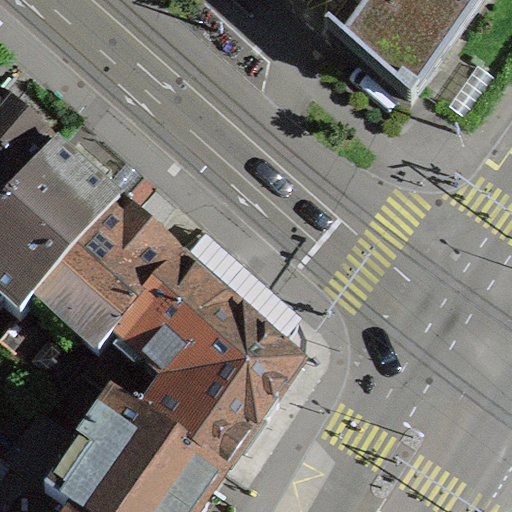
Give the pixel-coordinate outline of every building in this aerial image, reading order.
[(371,0),(341,44),(411,106),(484,0),(371,0)] [(6,108),(0,102),(0,216),(56,153),(50,147),(51,146),(50,141),(49,138),(39,129),(31,128),(30,129),(6,108)] [(0,303),(18,320),(40,295),(118,207),(66,162),(56,153),(0,216),(0,303)] [(155,238),(154,239),(129,217),(118,207),(40,295),(71,323),(73,334),(97,356),(114,337),(180,262),(173,256),(174,255),(173,248),(162,238),(155,238)] [(166,383),(142,417),(224,474),(241,451),(299,368),(180,262),(114,337),(166,383)] [(74,509),(77,511),(199,511),(225,475),(225,474),(224,474),(142,417),(111,396),(98,415),(97,414),(75,444),(40,420),(4,461),(74,509)]
